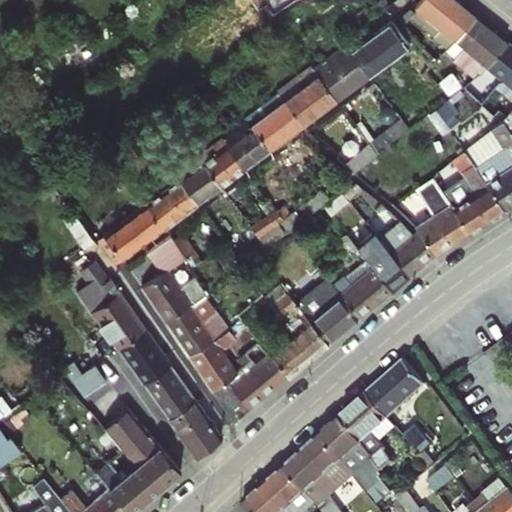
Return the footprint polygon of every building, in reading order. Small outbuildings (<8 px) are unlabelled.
[(454,0),(422,0),(409,16),(448,47),(474,16),(454,0)] [(369,9),(338,32),(343,39),(374,17),(369,9)] [(474,16),(448,47),(480,71),(486,66),(486,67),(506,43),(474,16)] [(368,75),(409,45),(392,22),(351,53),(368,75)] [(511,87),(511,47),(506,43),(486,67),(511,87)] [(313,70),(318,77),(336,100),(368,75),(351,53),(346,45),(313,70)] [(306,86),(300,79),(280,94),(286,102),(303,125),(336,100),(318,77),(306,86)] [(385,98),(392,107),(395,105),(388,95),(385,98)] [(496,95),(487,107),(498,115),(508,104),(496,95)] [(385,98),(382,100),(389,109),(392,107),(385,98)] [(286,102),(252,127),(269,150),(303,125),(286,102)] [(220,139),(226,147),(243,169),(269,150),(252,127),(247,119),(220,139)] [(504,151),(477,169),(504,211),(511,204),(511,130),(508,124),(493,133),(504,151)] [(226,147),(202,164),(219,187),(243,169),(226,147)] [(468,154),(454,163),(473,193),(452,207),(469,234),(483,225),(504,211),(477,169),(468,154)] [(284,169),(279,162),(274,166),(278,173),(284,169)] [(185,166),(174,174),(196,205),(219,187),(202,164),(190,173),(185,166)] [(196,205),(174,174),(140,200),(163,230),(196,205)] [(417,187),(436,217),(419,229),(435,257),(448,248),(469,234),(452,207),(438,185),(435,180),(433,177),(417,187)] [(99,230),(121,261),(163,230),(140,200),(99,230)] [(274,209),(250,227),(260,240),(266,249),(287,233),(290,230),(274,209)] [(377,217),(367,224),(391,252),(411,276),(435,257),(419,229),(413,233),(397,219),(386,228),(377,217)] [(346,235),(394,291),(411,276),(391,252),(380,261),(361,238),(357,241),(350,232),(346,235)] [(361,318),(394,291),(346,235),(342,239),(363,264),(335,287),(337,290),(341,294),(361,318)] [(182,237),(173,243),(185,260),(190,256),(196,265),(202,262),(182,237)] [(260,240),(236,258),(242,267),(255,258),(266,249),(260,240)] [(185,260),(173,243),(162,251),(173,266),(174,267),(185,260)] [(185,260),(192,268),(196,265),(190,256),(185,260)] [(102,294),(85,306),(117,350),(145,330),(95,260),(83,268),(102,294)] [(209,266),(205,260),(202,262),(196,265),(192,268),(196,274),(209,266)] [(244,270),(237,275),(244,285),(250,281),(244,270)] [(141,288),(164,323),(190,306),(165,271),(141,288)] [(335,287),(327,279),(312,290),(322,302),(337,290),(335,287)] [(279,285),(286,294),(291,290),(283,281),(279,285)] [(291,377),(330,344),(309,321),(286,294),(279,285),(246,315),(252,322),(272,304),(295,332),(271,353),(291,377)] [(341,294),(309,321),(330,344),(361,318),(341,294)] [(213,341),(190,306),(164,323),(168,328),(189,357),(213,341)] [(261,342),(242,320),(232,328),(250,350),(261,342)] [(170,365),(145,330),(117,350),(143,385),(170,365)] [(189,357),(236,423),(251,410),(227,381),(237,375),(235,372),(213,341),(189,357)] [(227,381),(251,410),(291,377),(271,353),(261,342),(250,350),(245,354),(250,362),(235,372),(237,375),(227,381)] [(368,391),(390,417),(427,384),(405,358),(368,391)] [(119,376),(109,363),(80,384),(90,398),(119,376)] [(195,399),(170,365),(143,385),(149,394),(168,419),(195,399)] [(100,401),(114,418),(129,408),(123,400),(114,390),(100,401)] [(340,416),(371,458),(380,470),(393,459),(385,450),(387,448),(373,432),(390,417),(368,391),(340,416)] [(195,399),(168,419),(196,457),(222,436),(195,399)] [(114,418),(100,401),(87,411),(102,428),(114,418)] [(114,418),(102,428),(136,466),(127,474),(148,500),(181,472),(149,433),(129,408),(114,418)] [(405,413),(400,417),(405,424),(410,420),(405,413)] [(354,473),(371,458),(340,416),(322,433),(354,473)] [(406,435),(414,444),(419,451),(431,441),(418,425),(406,435)] [(0,426),(0,464),(13,457),(4,443),(9,439),(0,426)] [(354,473),(322,433),(285,465),(317,504),(318,506),(355,474),(354,473)] [(423,476),(430,470),(419,455),(422,454),(419,451),(414,444),(403,453),(423,476)] [(437,464),(426,450),(422,454),(419,455),(430,470),(437,464)] [(453,468),(458,464),(454,458),(448,462),(453,468)] [(110,461),(95,473),(102,481),(108,488),(129,511),(133,511),(148,500),(127,474),(123,469),(119,472),(110,461)] [(307,511),(317,504),(285,465),(254,492),(245,501),(254,511),(307,511)] [(474,503),(482,497),(460,466),(451,472),(474,503)] [(62,497),(56,490),(44,475),(31,483),(51,511),(69,511),(72,510),(62,497)] [(62,485),(56,490),(62,497),(72,510),(77,505),(62,485)] [(129,511),(108,488),(80,511),(129,511)] [(479,511),(511,511),(511,490),(510,488),(479,511)] [(423,511),(422,511),(423,510),(407,489),(398,496),(410,511),(423,511)]
